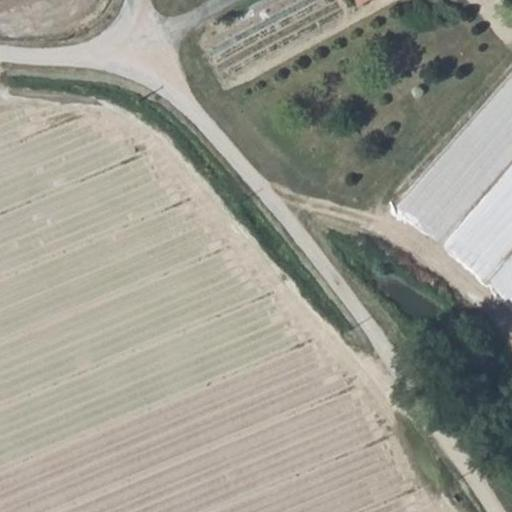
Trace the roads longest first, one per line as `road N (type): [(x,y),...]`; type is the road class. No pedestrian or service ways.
road 1 (unclassified): [(497,511),(320,260),(168,83),(125,62)]
road 2 (residential): [(125,62),(0,53)]
